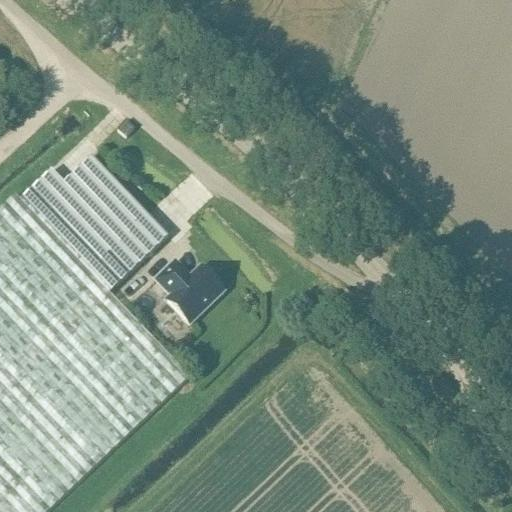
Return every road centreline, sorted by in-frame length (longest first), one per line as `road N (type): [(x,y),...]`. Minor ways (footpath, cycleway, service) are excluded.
road 1 (residential): [(381,281),(339,271),(279,231),(0,0)]
road 2 (track): [(210,178),(282,266),(279,314),(253,350),(84,511)]
road 3 (tertiary): [(381,281),(263,157),(64,0)]
road 4 (track): [(277,258),(511,498)]
road 5 (tertiary): [(511,416),(381,281)]
road 6 (track): [(511,466),(472,409),(452,354)]
